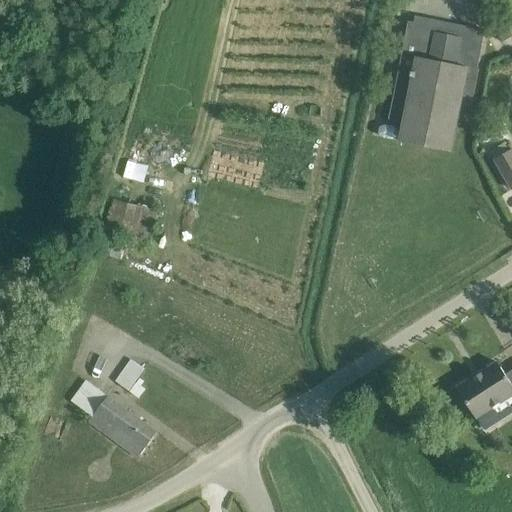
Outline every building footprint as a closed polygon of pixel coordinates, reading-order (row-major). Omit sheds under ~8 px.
[(409,21),(389,119),(404,122),(401,141),(450,151),(458,113),(469,115),(479,69),(477,68),(485,30),(415,16),(414,22),(409,21)] [(503,42),(511,36),(511,34),(507,26),(497,32),(503,42)] [(511,150),(494,159),(511,189),(511,150)] [(150,244),(157,211),(108,200),(100,233),(150,244)] [(130,359),(115,381),(129,390),(143,369),(130,359)] [(511,374),(507,378),(505,374),(497,362),(457,388),(476,418),(511,395),(511,397),(511,374)] [(157,432),(141,420),(88,381),(73,401),(93,416),(89,421),(139,457),(157,432)]
